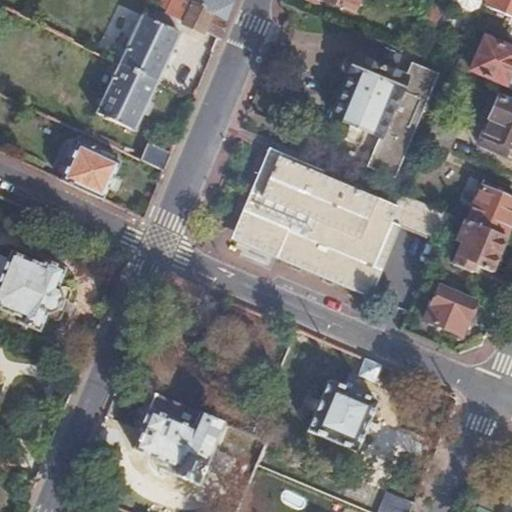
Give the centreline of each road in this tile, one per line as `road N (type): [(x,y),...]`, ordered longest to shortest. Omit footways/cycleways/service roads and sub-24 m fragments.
road 1 (residential): [(153,250),(490,393)]
road 2 (tertiary): [(153,250),(43,511)]
road 3 (tertiary): [(257,0),(153,250)]
road 4 (residential): [(0,177),(153,250)]
road 5 (residential): [(490,393),(441,511)]
